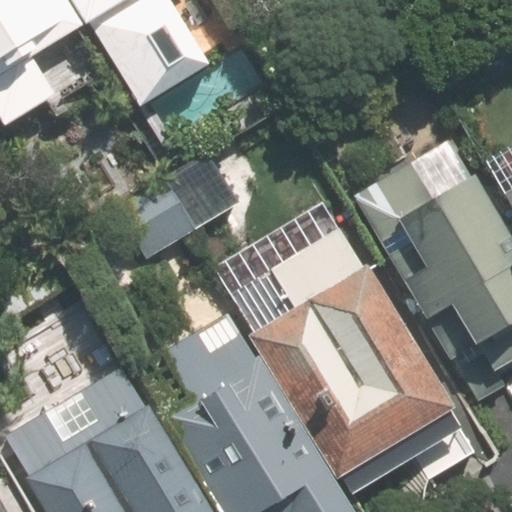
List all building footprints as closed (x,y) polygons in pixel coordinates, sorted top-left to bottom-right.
[(0,0),(0,118),(1,120),(50,90),(25,48),(70,21),(56,0),(0,0)] [(63,0),(73,17),(76,15),(93,44),(151,8),(146,0),(63,0)] [(511,236),(452,134),(354,191),(468,386),(511,360),(511,236)] [(511,204),(511,146),(487,161),(511,204)] [(136,254),(232,195),(203,148),(107,207),(136,254)] [(455,427),(323,203),(217,265),(348,489),(455,427)] [(341,511),(225,313),(136,364),(223,511),(341,511)] [(213,511),(127,365),(8,434),(54,511),(213,511)] [(0,511),(31,511),(0,456),(0,511)]
